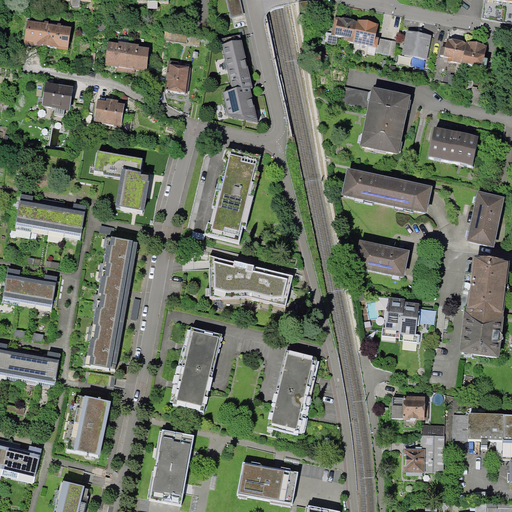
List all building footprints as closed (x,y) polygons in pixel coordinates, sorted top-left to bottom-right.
[(243,14),(239,0),(227,0),(232,17),(243,14)] [(358,23),(339,20),(335,41),(353,45),(358,23)] [(380,27),(358,23),(353,45),(377,50),(376,55),(390,58),(393,44),(377,40),(380,27)] [(28,46),(51,50),(54,27),(31,24),(28,46)] [(51,50),(70,53),(73,31),(54,27),(51,50)] [(433,38),(408,34),(404,57),(428,62),(433,38)] [(231,87),(224,97),(228,117),(255,124),(249,91),(249,81),(240,39),(223,44),(231,87)] [(489,49),(449,41),(445,63),(485,71),(489,49)] [(151,52),(110,45),(107,69),(149,76),(151,52)] [(173,68),(168,96),(184,99),(189,72),(173,68)] [(49,85),(45,108),(71,114),(76,90),(49,85)] [(473,87),(469,104),(488,108),(491,91),(473,87)] [(370,94),(345,89),(342,106),(367,111),(370,94)] [(414,101),(375,92),(363,149),(402,157),(414,101)] [(100,103),(96,124),(122,129),(126,107),(100,103)] [(482,140),(438,131),(433,160),(476,168),(482,140)] [(262,161),(229,153),(211,232),(242,240),(262,161)] [(128,181),(123,211),(146,215),(150,186),(146,185),(147,180),(143,174),(145,163),(101,155),(97,175),(128,181)] [(436,190),(350,172),(345,198),(430,216),(436,190)] [(508,201),(481,195),(471,245),(497,250),(508,201)] [(18,228),(33,230),(39,205),(35,205),(35,199),(23,197),(18,228)] [(33,230),(49,233),(55,208),(39,205),(33,230)] [(71,211),(66,235),(83,238),(88,209),(76,207),(74,212),(71,211)] [(49,233),(66,235),(71,211),(55,208),(49,233)] [(119,373),(140,248),(117,243),(93,370),(119,373)] [(413,254),(363,244),(358,272),(408,281),(413,254)] [(509,258),(474,254),(468,305),(503,309),(509,258)] [(295,280),(211,258),(213,302),(247,300),(286,310),(295,280)] [(5,301),(21,304),(26,279),(21,278),(22,274),(10,272),(5,301)] [(21,304),(36,307),(40,281),(26,279),(21,304)] [(36,307),(54,310),(58,281),(47,279),(46,282),(40,281),(36,307)] [(422,304),(388,300),(385,333),(418,336),(422,304)] [(503,309),(468,305),(463,349),(499,353),(503,309)] [(224,338),(193,331),(176,406),(206,414),(224,338)] [(0,375),(8,377),(12,354),(8,353),(9,348),(0,346),(0,375)] [(8,377),(24,379),(30,353),(18,351),(17,355),(12,354),(8,377)] [(24,379),(39,382),(44,358),(39,358),(39,355),(30,353),(24,379)] [(320,361),(287,353),(269,429),(302,437),(320,361)] [(39,382),(56,385),(61,358),(49,355),(48,359),(44,358),(39,382)] [(428,402),(394,400),(393,423),(427,425),(428,402)] [(103,459),(114,405),(89,401),(78,454),(103,459)] [(511,418),(453,417),(452,443),(503,444),(503,458),(511,458),(511,418)] [(165,433),(150,500),(182,507),(195,440),(165,433)] [(43,456),(0,445),(0,471),(37,480),(43,456)] [(425,451),(403,451),(403,476),(425,475),(425,451)] [(246,466),(240,498),(295,509),(300,476),(246,466)] [(89,490),(67,485),(60,511),(87,511),(89,507),(84,505),(89,490)]
